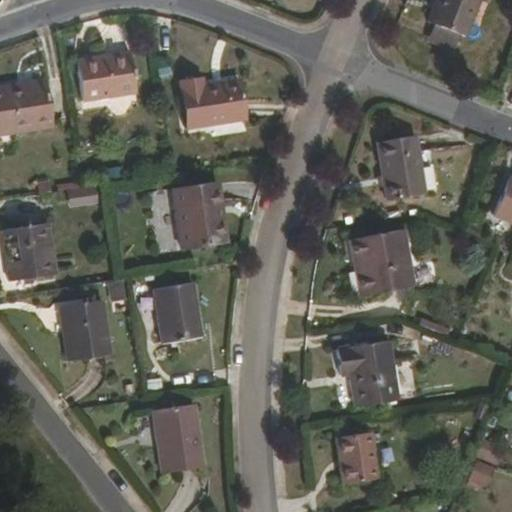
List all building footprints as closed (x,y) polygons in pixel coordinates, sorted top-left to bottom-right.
[(437,0),(427,24),(433,26),(459,36),(465,39),(480,0),(437,0)] [(459,36),(433,26),(427,43),(452,54),(459,36)] [(81,105),(134,97),(128,55),(74,64),(81,105)] [(186,132),(244,123),(238,84),(202,90),(200,82),(178,85),(186,132)] [(0,137),(50,129),(43,85),(0,91),(0,137)] [(424,197),(414,139),(376,145),(386,204),(424,197)] [(511,183),(507,181),(500,199),(511,203),(511,183)] [(55,206),(95,202),(93,183),(53,187),(55,206)] [(225,247),(215,186),(172,192),(181,253),(225,247)] [(511,203),(500,199),(492,219),(511,226),(511,203)] [(54,278),(47,228),(0,234),(8,285),(54,278)] [(359,262),(365,299),(411,291),(401,233),(349,244),(353,262),(359,262)] [(359,300),(365,299),(359,262),(353,262),(359,300)] [(125,303),(122,283),(113,284),(107,286),(110,305),(125,303)] [(200,341),(191,288),(153,294),(162,348),(200,341)] [(109,360),(101,305),(59,312),(66,366),(109,360)] [(354,411),(397,404),(388,346),(334,353),(338,379),(349,378),(354,411)] [(202,471),(193,408),(151,415),(161,477),(202,471)] [(375,483),(368,436),(337,442),(344,488),(375,483)]
